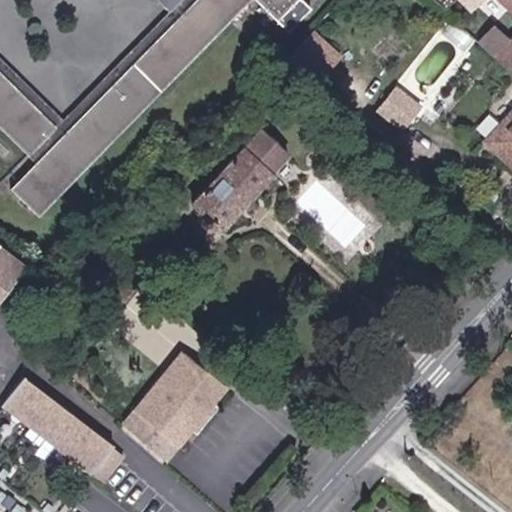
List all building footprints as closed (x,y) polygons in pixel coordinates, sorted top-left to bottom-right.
[(0,131),(30,160),(0,190),(0,197),(3,200),(9,193),(37,220),(179,74),(250,0),(255,0),(289,33),(312,11),(300,0),(185,0),(135,52),(66,123),(0,61),(0,131)] [(143,0),(150,3),(156,7),(163,12),(173,0),(143,0)] [(457,14),(452,19),(456,23),(461,18),(457,14)] [(460,27),(465,22),(462,19),(461,18),(456,23),(460,27)] [(323,74),(341,53),(314,29),(296,49),(323,74)] [(490,56),(511,75),(511,38),(509,36),(490,56)] [(395,82),(375,109),(403,129),(423,101),(395,82)] [(511,134),(506,129),(488,148),(511,169),(511,134)] [(241,144),(225,159),(229,162),(240,150),(248,157),(252,153),(241,144)] [(201,227),(206,226),(209,221),(220,232),(237,213),(242,220),(248,223),(247,216),(244,211),(255,201),(259,206),(264,206),(262,198),(254,195),(271,177),(248,157),(240,150),(229,162),(191,204),(196,209),(193,213),(197,217),(196,221),(201,227)] [(29,265),(0,240),(0,253),(22,273),(29,265)] [(0,301),(22,273),(0,253),(0,301)] [(121,305),(136,286),(103,261),(88,278),(121,305)] [(224,390),(182,354),(136,409),(178,444),(190,430),(212,403),(224,390)] [(104,484),(126,456),(24,376),(2,404),(104,484)] [(212,403),(190,430),(195,435),(218,408),(212,403)]
